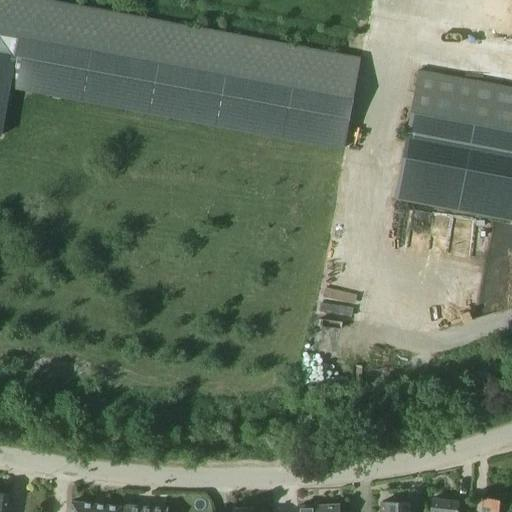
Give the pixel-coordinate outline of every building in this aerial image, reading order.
[(361,58),(43,0),(0,0),(0,135),(1,136),(12,83),(344,145),(361,58)] [(394,200),(511,221),(511,87),(418,70),(394,200)] [(0,492),(0,511),(7,511),(10,493),(0,492)] [(457,511),(459,500),(432,497),(429,511),(457,511)] [(486,498),(485,511),(511,511),(511,499),(509,499),(508,497),(501,497),(498,498),(486,498)] [(382,511),(414,511),(415,501),(383,500),(382,511)] [(70,511),(120,511),(121,506),(72,501),(70,511)]
